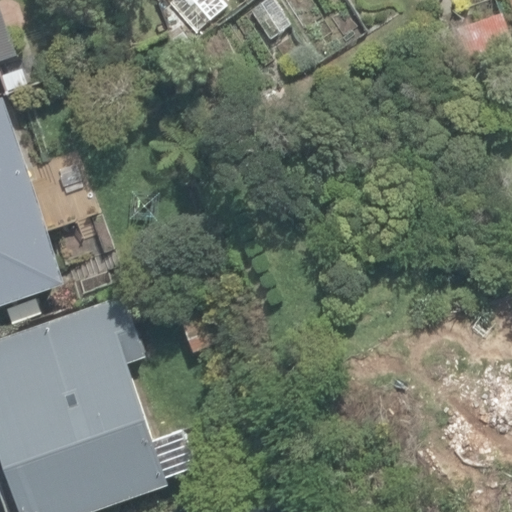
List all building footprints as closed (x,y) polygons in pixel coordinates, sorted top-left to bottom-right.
[(0,0),(0,62),(21,56),(1,0),(0,0)] [(175,0),(171,4),(195,32),(230,2),(227,0),(175,0)] [(290,23),(277,0),(269,0),(255,8),(269,35),(290,23)] [(457,27),(467,64),(511,50),(511,29),(508,13),(457,27)] [(281,68),(291,82),(321,61),(311,46),(281,68)] [(3,78),(9,94),(31,86),(25,70),(3,78)] [(0,303),(68,281),(6,97),(0,98),(0,303)] [(0,431),(27,511),(88,511),(174,482),(132,360),(148,355),(127,295),(0,338),(0,431)] [(185,313),(197,349),(223,341),(211,305),(185,313)]
